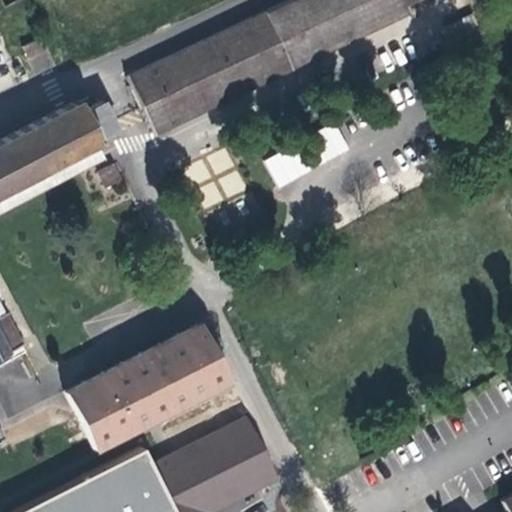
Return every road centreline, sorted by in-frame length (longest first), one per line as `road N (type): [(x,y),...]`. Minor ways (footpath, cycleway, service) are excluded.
road 1 (unknown): [(145,166),(343,57)]
road 2 (residential): [(244,0),(120,60)]
road 3 (residential): [(0,118),(120,60)]
